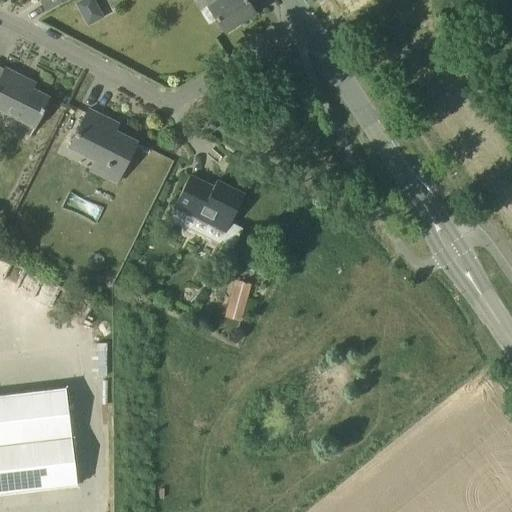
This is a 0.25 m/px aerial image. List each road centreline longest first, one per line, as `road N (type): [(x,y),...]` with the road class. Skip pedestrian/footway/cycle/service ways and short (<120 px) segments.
road 1 (residential): [(0,16),(164,101),(222,75),(303,20)]
road 2 (secondary): [(405,174),(303,20)]
road 3 (secondary): [(405,174),(442,257),(475,287)]
road 4 (secondary): [(475,287),(458,247),(405,174)]
